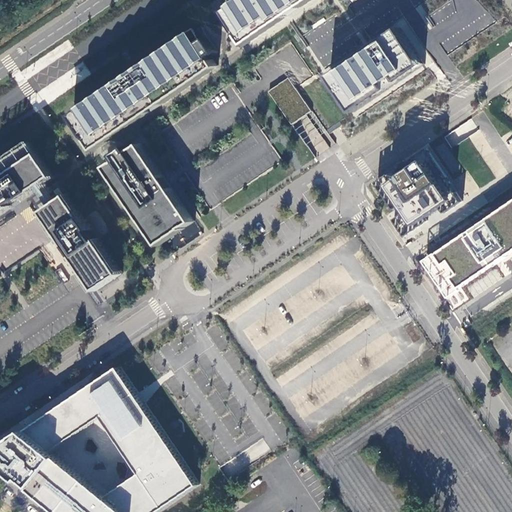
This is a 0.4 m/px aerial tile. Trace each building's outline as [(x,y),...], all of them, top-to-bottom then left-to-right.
[(241,0),(226,11),(248,43),(311,0),(241,0)] [(401,0),(442,59),(496,22),(475,0),(401,0)] [(74,115),(97,149),(220,65),(214,57),(221,52),(203,27),(74,115)] [(402,27),(331,76),(356,112),(427,64),(402,27)] [(0,213),(56,175),(34,142),(0,165),(0,166),(2,170),(0,171),(0,213)] [(109,167),(162,244),(196,221),(168,180),(143,144),(132,151),(129,146),(117,155),(120,159),(109,167)] [(463,202),(427,149),(378,183),(396,210),(403,205),(407,211),(394,219),(406,236),(428,221),(427,219),(443,207),(446,213),(463,202)] [(31,199),(35,210),(44,206),(40,196),(31,199)] [(123,274),(69,196),(46,211),(99,291),(123,274)] [(511,203),(427,261),(450,297),(511,254),(511,203)] [(159,511),(200,485),(120,367),(0,449),(0,462),(61,511),(159,511)]
